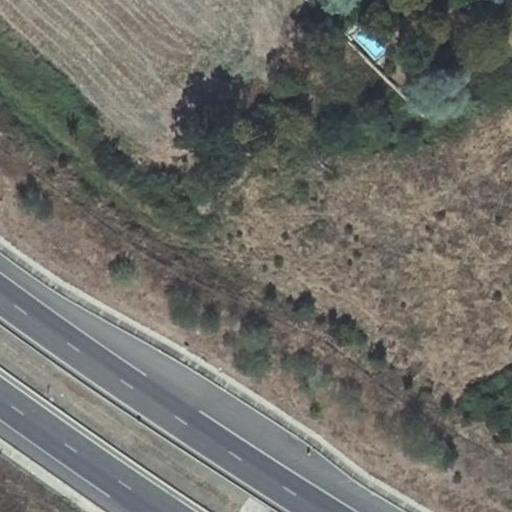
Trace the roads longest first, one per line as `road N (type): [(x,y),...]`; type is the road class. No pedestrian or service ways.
road 1 (motorway): [(324,511),(89,367),(0,298)]
road 2 (motorway): [(0,393),(159,511)]
